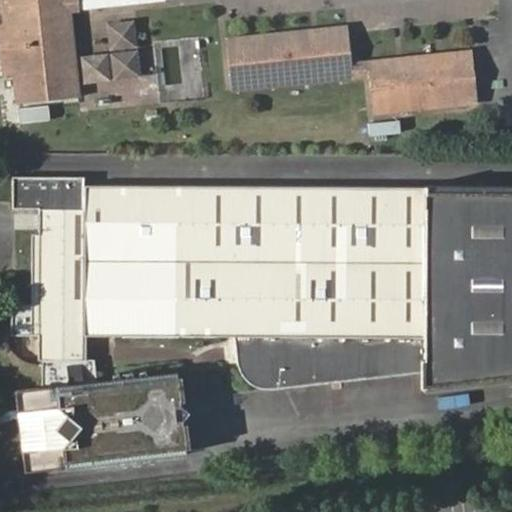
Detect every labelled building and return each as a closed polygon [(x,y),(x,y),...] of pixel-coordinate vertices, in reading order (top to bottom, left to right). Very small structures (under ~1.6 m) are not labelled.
[(71,12),(69,0),(0,0),(0,33),(4,73),(15,73),(17,103),(79,96),(71,12)] [(77,0),(69,0),(71,12),(79,11),(77,0)] [(83,83),(141,79),(137,19),(107,21),(109,53),(81,54),(83,83)] [(227,39),(229,48),(348,36),(347,27),(227,39)] [(229,48),(231,82),(352,70),(352,64),(348,36),(229,48)] [(369,62),(369,69),(474,58),(473,50),(369,62)] [(369,69),(370,77),(373,114),(392,112),(391,104),(478,96),(474,58),(369,69)] [(353,79),(370,77),(369,69),(369,62),(352,64),(352,70),(353,79)] [(232,90),(353,79),(352,70),(231,82),(232,90)] [(391,104),(392,112),(479,103),(478,96),(391,104)] [(368,121),(369,135),(401,134),(400,119),(368,121)] [(511,185),(428,185),(428,188),(85,185),(85,178),(14,177),(13,207),(40,208),(40,303),(25,303),(21,305),(16,309),(13,315),(12,335),(41,335),(40,359),(44,359),(43,387),(17,390),(27,472),(188,452),(177,371),(95,381),(91,359),(86,359),(87,333),(235,336),(237,361),(240,368),(244,378),(248,381),(254,385),(260,387),(267,388),(422,372),(421,392),(497,384),(511,382),(511,185)]
